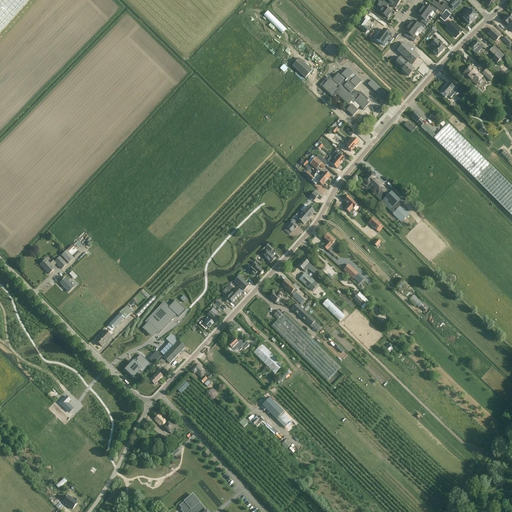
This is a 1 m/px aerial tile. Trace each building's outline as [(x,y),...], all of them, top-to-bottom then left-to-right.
[(0,0),(0,32),(28,0),(0,0)] [(386,0),(386,1),(384,0),(382,3),(388,6),(389,4),(395,8),(399,3),(394,0),(386,0)] [(444,9),(433,1),(431,5),(442,13),(444,9)] [(388,6),(382,3),(379,7),(382,9),(379,12),(387,18),(391,13),(386,9),(388,6)] [(432,7),(430,9),(425,5),(421,10),(429,16),(433,11),(435,13),(437,10),(432,7)] [(471,11),(469,8),(466,11),(469,13),(463,19),(469,25),(477,16),(472,11),(471,11)] [(421,10),(417,15),(423,19),(421,22),(426,26),(428,23),(425,21),(429,16),(421,10)] [(511,18),(509,15),(503,21),(508,26),(507,27),(511,32),(511,18)] [(362,19),(356,27),(360,30),(364,34),(367,30),(363,26),(366,23),(362,19)] [(418,25),(413,21),(409,26),(417,32),(421,27),(423,29),(425,27),(420,23),(418,25)] [(450,31),(455,37),(461,30),(452,21),(448,25),(452,29),(450,31)] [(405,31),(410,35),(409,38),(414,42),(417,37),(414,35),(417,32),(409,26),(405,31)] [(488,34),(496,41),(500,37),(492,29),(488,34)] [(376,40),(383,45),(391,36),(384,30),(376,40)] [(509,46),(511,43),(505,37),(503,40),(509,46)] [(438,56),(445,48),(440,44),(436,40),(430,45),(435,50),(433,51),(438,56)] [(473,52),(476,55),(484,47),(481,44),(477,41),(470,49),(473,52)] [(397,51),(412,66),(420,57),(405,43),(397,51)] [(495,56),(492,59),(497,63),(498,63),(500,65),(503,62),(501,60),(502,58),(497,54),(492,48),(489,51),(495,56)] [(402,70),(408,77),(414,70),(408,64),(400,57),(394,64),(402,70)] [(313,71),(299,58),(292,66),(305,79),(313,71)] [(470,66),(463,74),(476,85),(483,77),(470,66)] [(324,81),(320,86),(321,86),(322,87),(322,88),(328,93),(327,93),(328,93),(333,98),(333,99),(337,95),(348,105),(349,105),(350,107),(346,110),(353,116),(358,111),(355,108),(356,106),(358,108),(360,106),(363,110),(369,104),(366,102),(368,100),(360,92),(358,94),(354,90),(362,82),(361,81),(361,82),(356,77),(355,77),(353,75),(353,74),(348,69),(341,76),(340,78),(337,75),(332,80),(331,79),(331,78),(326,83),(324,82),(325,82),(324,81)] [(486,69),(481,74),(490,82),(494,77),(486,69)] [(373,79),(368,84),(383,98),(388,94),(373,79)] [(445,98),(448,96),(451,98),(457,91),(460,95),(457,98),(460,100),(461,101),(464,97),(463,97),(465,95),(458,88),(456,90),(454,88),(448,83),(439,93),(445,98)] [(421,127),(424,124),(420,120),(422,118),(416,113),(411,118),(417,123),(421,127)] [(408,122),(404,126),(412,133),(415,129),(408,122)] [(438,134),(436,136),(429,129),(426,132),(433,139),(434,138),(511,215),(511,187),(448,124),(438,134)] [(488,134),(482,128),(478,132),(484,138),(488,134)] [(350,138),(348,141),(355,147),(359,142),(354,138),(352,140),(350,138)] [(344,146),(346,147),(346,148),(351,152),(355,147),(348,141),(345,144),(344,146)] [(337,149),(331,156),(341,164),(345,159),(341,156),(343,153),(337,149)] [(510,162),(511,159),(511,156),(505,150),(501,154),(510,162)] [(341,164),(331,156),(328,161),(337,169),(341,164)] [(312,163),(315,167),(318,169),(322,164),(316,159),(312,163)] [(322,172),(319,175),(326,181),(330,176),(325,172),(324,174),(322,172)] [(314,178),(308,173),(305,176),(311,181),(314,178)] [(315,180),(317,182),(322,186),(326,181),(319,175),(316,173),(314,176),(317,179),(315,180)] [(368,187),(377,195),(382,191),(379,188),(383,184),(377,178),(371,173),(363,181),(365,183),(363,184),(366,187),(368,186),(368,187)] [(400,204),(402,202),(397,198),(395,200),(392,198),(395,195),(392,192),(389,194),(387,196),(382,191),(377,195),(375,196),(381,202),(393,214),(401,222),(410,214),(401,205),(400,204)] [(313,201),(319,195),(315,192),(309,198),(313,201)] [(352,214),(355,211),(353,209),(358,204),(349,196),(344,201),(349,205),(345,209),(349,213),(350,213),(352,214)] [(305,210),(303,213),(309,218),(315,212),(308,207),(305,205),(303,208),(305,210)] [(294,216),(298,219),(304,225),(309,218),(303,213),(301,215),(298,212),(294,216)] [(382,225),(374,218),(368,223),(377,231),(379,232),(384,227),(381,225),(382,225)] [(292,221),(288,226),(286,229),(292,233),(298,226),(292,221)] [(327,234),(324,239),(328,242),(323,247),(327,251),(332,246),(335,241),(327,234)] [(265,247),(270,253),(273,249),(268,244),(265,247)] [(261,255),(264,257),(264,258),(271,264),(276,258),(269,252),(266,250),(261,255)] [(67,251),(62,256),(68,263),(74,258),(72,257),(67,251)] [(60,257),(55,262),(57,264),(62,269),(67,264),(60,257)] [(49,275),(55,269),(46,259),(40,265),(49,275)] [(299,266),(303,270),(307,266),(311,270),(313,268),(308,264),(309,263),(304,260),(299,266)] [(255,268),(253,270),(251,268),(249,270),(254,276),(256,274),(259,276),(263,272),(257,266),(258,265),(255,262),(252,265),(255,268)] [(350,269),(347,272),(352,278),(355,275),(350,269)] [(318,285),(314,282),(315,282),(305,273),(299,279),(309,288),(312,291),(318,285)] [(235,282),(234,282),(244,291),(249,286),(240,277),(239,277),(237,276),(233,281),(235,282)] [(74,287),(65,278),(60,283),(69,292),(74,287)] [(296,289),(286,280),(281,285),(291,294),(296,289)] [(228,286),(226,288),(223,292),(227,296),(225,297),(227,298),(225,301),(227,303),(230,300),(233,303),(237,298),(231,292),(229,290),(230,288),(228,286)] [(233,291),(231,292),(237,298),(242,293),(237,288),(235,290),(234,289),(232,290),(233,291)] [(355,306),(338,289),(322,305),(340,322),(355,306)] [(274,293),(270,297),(276,303),(278,304),(279,305),(280,303),(282,306),(284,303),(279,299),(280,298),(282,295),(279,293),(276,296),(274,293)] [(305,301),(296,293),(293,297),(301,305),(305,301)] [(360,294),(358,297),(357,296),(353,299),(360,306),(360,305),(361,307),(367,301),(360,294)] [(424,302),(423,303),(414,295),(411,299),(425,312),(430,308),(424,302)] [(185,311),(175,301),(168,308),(164,304),(147,322),(148,324),(144,328),(152,336),(156,331),(158,333),(175,315),(178,318),(185,311)] [(296,305),(292,309),(311,327),(315,321),(303,310),(296,305)] [(120,313),(120,314),(109,325),(114,329),(125,318),(125,319),(129,315),(124,309),(120,313)] [(271,326),(327,381),(340,367),(284,313),(283,315),(278,310),(273,315),(278,320),(271,326)] [(211,311),(207,315),(216,324),(220,320),(211,311)] [(206,322),(204,324),(201,321),(199,324),(205,330),(206,330),(207,329),(207,326),(209,328),(214,323),(208,319),(208,318),(205,321),(206,322)] [(381,328),(384,325),(377,319),(375,322),(381,328)] [(321,327),(315,321),(311,327),(317,332),(321,327)] [(96,341),(102,347),(106,342),(107,343),(112,337),(105,330),(100,336),(101,336),(96,341)] [(228,344),(232,348),(232,349),(231,349),(234,352),(237,349),(240,351),(243,348),(245,350),(250,345),(246,342),(243,344),(242,343),(241,341),(241,342),(240,341),(238,343),(234,338),(228,344)] [(185,348),(178,341),(163,357),(170,364),(185,348)] [(254,353),(274,374),(275,374),(283,366),(283,365),(262,345),(254,353)] [(161,357),(157,353),(152,357),(152,361),(155,363),(161,357)] [(138,360),(135,363),(134,362),(130,366),(126,370),(133,377),(139,371),(142,373),(150,364),(140,355),(136,359),(138,360)] [(196,373),(201,378),(204,375),(203,375),(205,373),(204,372),(205,371),(198,364),(191,371),(194,375),(196,373)] [(151,374),(154,377),(150,381),(154,385),(162,376),(158,372),(158,373),(155,370),(151,374)] [(73,410),(66,403),(70,400),(67,397),(61,403),(70,413),(73,410)] [(270,398),(262,406),(286,429),(293,421),(270,398)] [(167,422),(159,415),(155,420),(162,427),(167,422)] [(245,418),(239,423),(243,427),(249,423),(245,418)] [(169,422),(168,422),(164,427),(164,428),(168,432),(169,432),(170,432),(172,434),(178,427),(172,420),(169,423),(169,422)] [(286,449),(291,444),(287,440),(286,439),(284,440),(286,441),(282,445),(286,449)] [(177,449),(169,455),(172,458),(179,451),(177,449)] [(182,508),(181,509),(183,511),(214,511),(213,511),(211,511),(210,511),(207,508),(206,509),(200,502),(200,501),(193,493),(184,500),(184,501),(179,505),(182,508)] [(68,497),(63,503),(72,510),(77,504),(68,497)] [(60,502),(55,507),(61,511),(65,509),(64,507),(65,506),(60,502)]
